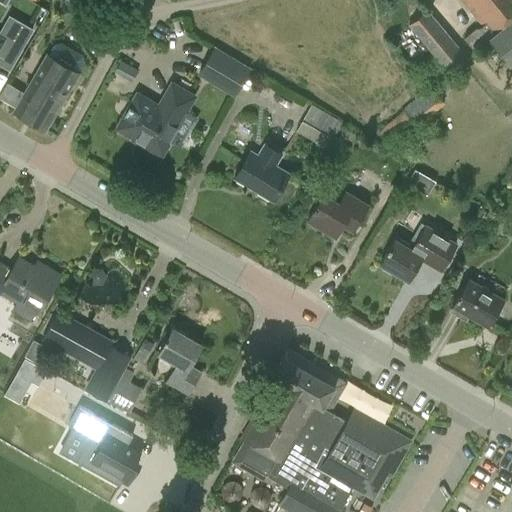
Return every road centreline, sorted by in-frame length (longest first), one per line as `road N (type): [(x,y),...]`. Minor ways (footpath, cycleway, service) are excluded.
road 1 (tertiary): [(281,297),(52,164)]
road 2 (tertiary): [(511,428),(281,297)]
road 3 (unclassified): [(52,164),(133,18),(221,0)]
road 4 (unclassified): [(192,511),(281,297)]
road 5 (unknown): [(406,511),(470,405)]
